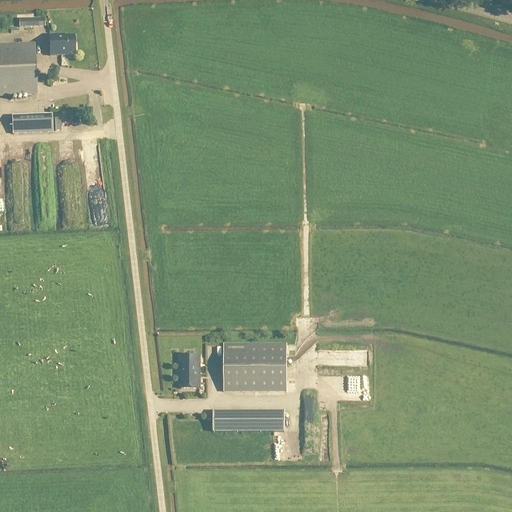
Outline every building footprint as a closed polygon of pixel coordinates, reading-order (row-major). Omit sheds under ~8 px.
[(40,28),(40,20),(25,20),(26,28),(40,28)] [(64,38),(63,36),(48,37),(49,58),(68,57),(68,55),(75,55),(74,38),(64,38)] [(0,97),(37,96),(35,44),(0,45),(0,97)] [(12,136),(52,134),(52,116),(12,118),(12,136)] [(95,158),(96,143),(82,142),(81,158),(95,158)] [(286,347),(223,347),(223,394),(286,393),(286,347)] [(199,391),(199,358),(179,358),(179,371),(180,371),(180,380),(179,380),(179,388),(180,388),(180,391),(199,391)] [(317,368),(349,369),(349,359),(318,359),(317,368)] [(355,385),(354,395),(365,397),(366,386),(355,385)] [(213,413),(213,433),(284,433),(284,413),(213,413)] [(302,443),(302,456),(315,456),(314,440),(310,440),(310,443),(302,443)]
